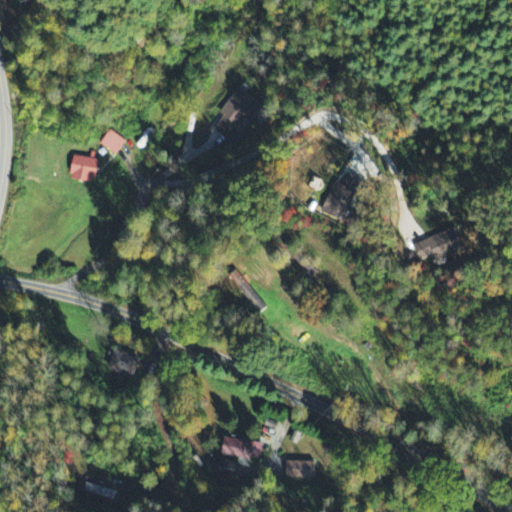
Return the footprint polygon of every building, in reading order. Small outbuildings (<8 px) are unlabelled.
[(225,116),(215,131),(232,141),(257,100),(238,88),(222,114),(225,116)] [(119,155),(126,140),(107,132),(101,147),(119,155)] [(95,184),(101,162),(76,156),(71,178),(95,184)] [(337,183),(323,211),(343,221),(363,181),(349,174),(343,186),(337,183)] [(437,261),(466,250),(458,229),(415,245),(421,261),(435,256),(437,261)] [(109,371),(134,379),(140,359),(115,352),(109,371)]
